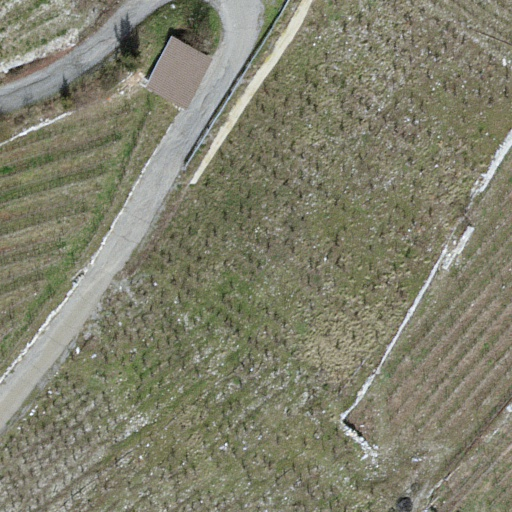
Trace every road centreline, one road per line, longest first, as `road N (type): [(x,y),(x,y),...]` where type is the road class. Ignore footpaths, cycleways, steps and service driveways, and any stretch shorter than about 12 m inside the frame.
road 1 (unclassified): [(0,408),(116,255),(218,83),(238,32),(231,0)]
road 2 (track): [(153,0),(74,68),(0,99)]
